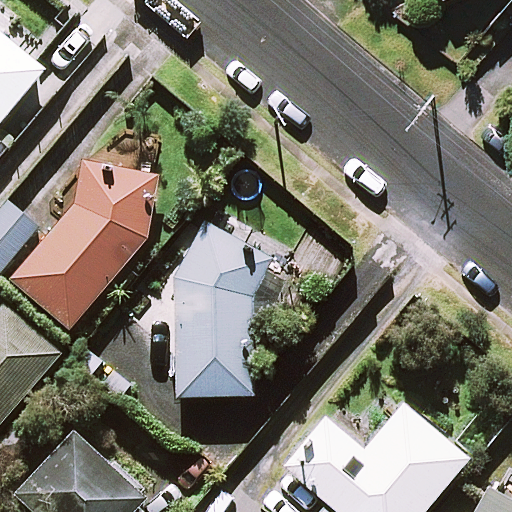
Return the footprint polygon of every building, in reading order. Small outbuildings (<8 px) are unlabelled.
[(0,124),(46,69),(0,31),(0,124)] [(52,235),(9,201),(0,211),(0,286),(4,290),(11,280),(74,331),(147,239),(154,174),(81,167),(78,203),(52,235)] [(208,223),(179,277),(178,397),(252,397),(252,305),(277,260),(208,223)] [(0,313),(0,423),(60,355),(6,307),(0,313)] [(424,511),(469,459),(404,405),(366,451),(328,420),(288,469),(329,503),(322,511),(424,511)] [(133,511),(148,497),(79,432),(19,494),(37,511),(133,511)] [(511,511),(511,473),(502,468),(477,511),(511,511)]
